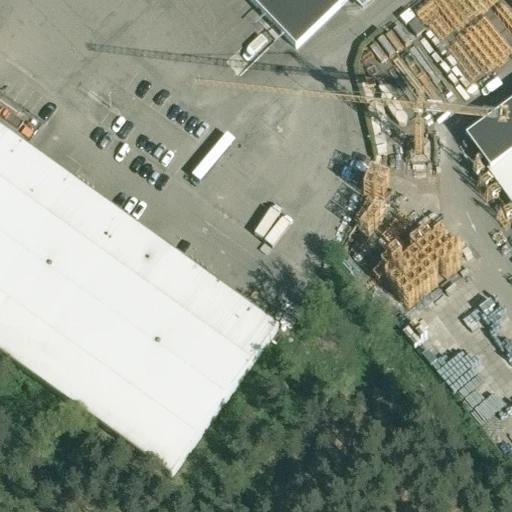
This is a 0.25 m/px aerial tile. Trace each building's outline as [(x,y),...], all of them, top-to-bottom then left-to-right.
[(347,0),(355,0),(363,8),(370,0),(248,0),(296,50),(347,0)] [(458,0),(424,0),(445,32),(469,17),(458,0)] [(463,0),(477,19),(496,6),(492,0),(463,0)] [(497,25),(488,30),(500,50),(509,44),(497,25)] [(464,46),(453,60),(472,76),(484,63),(464,46)] [(0,353),(173,477),(278,331),(0,131),(0,353)] [(511,153),(488,172),(511,204),(511,153)] [(436,269),(455,263),(451,250),(432,256),(436,269)] [(431,306),(478,278),(469,264),(423,292),(431,306)] [(511,320),(494,298),(477,312),(511,356),(511,320)] [(511,426),(511,425),(496,433),(504,446),(511,441),(511,426)]
